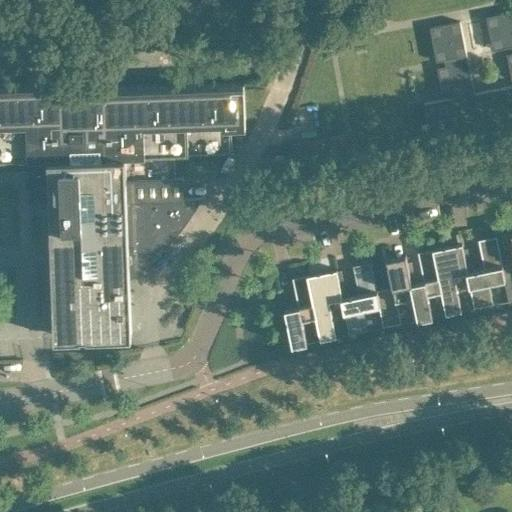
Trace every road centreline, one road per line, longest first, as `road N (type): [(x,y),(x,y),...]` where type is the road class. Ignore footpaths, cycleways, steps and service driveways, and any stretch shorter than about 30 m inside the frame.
road 1 (tertiary): [(511,386),(282,431),(0,511)]
road 2 (tertiary): [(75,511),(511,408)]
road 3 (residential): [(202,339),(237,255),(259,230),(511,177)]
road 4 (residential): [(202,339),(183,365),(0,402)]
